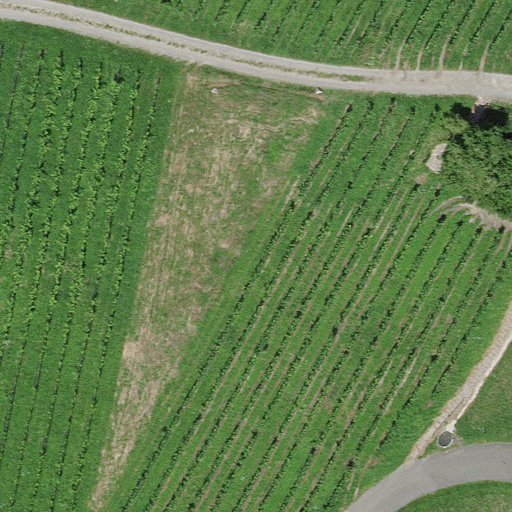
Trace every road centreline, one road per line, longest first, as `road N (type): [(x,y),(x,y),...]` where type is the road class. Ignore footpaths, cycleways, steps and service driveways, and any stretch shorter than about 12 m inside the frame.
road 1 (track): [(0,5),(339,82),(511,94)]
road 2 (residential): [(371,511),(423,476),(511,467)]
